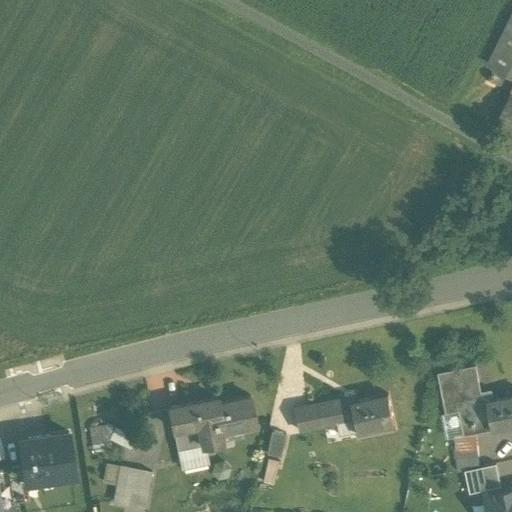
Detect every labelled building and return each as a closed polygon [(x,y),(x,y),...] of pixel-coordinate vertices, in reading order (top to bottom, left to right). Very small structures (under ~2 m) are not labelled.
[(511,16),(489,63),(511,74),(511,16)] [(511,93),(510,93),(493,127),(511,136),(511,93)] [(482,396),(476,364),(438,372),(446,412),(459,410),(464,435),(511,425),(511,395),(494,399),(493,394),(482,396)] [(356,401),(349,402),(353,419),(336,422),(338,434),(356,431),(357,438),(395,431),(388,394),(356,401)] [(217,397),(168,407),(173,429),(198,424),(202,445),(204,444),(221,441),(219,431),(256,424),(250,395),(218,402),(217,397)] [(355,396),(319,403),(324,425),(336,422),(353,419),(349,402),(356,401),(355,396)] [(319,403),(293,408),(298,430),(324,425),(319,403)] [(198,424),(173,429),(172,429),(177,450),(202,445),(198,424)] [(134,436),(115,427),(109,438),(129,447),(134,436)] [(285,433),(271,430),(266,453),(280,456),(285,433)] [(68,431),(19,439),(23,465),(25,480),(26,480),(74,472),(68,431)] [(464,435),(455,436),(457,459),(478,457),(479,457),(477,434),(464,435)] [(202,445),(177,450),(181,469),(208,463),(204,444),(202,445)] [(478,457),(457,459),(458,471),(465,470),(479,467),(478,457)] [(278,461),(267,458),(262,482),(273,484),(278,461)] [(117,485),(120,466),(106,463),(102,482),(117,485)] [(496,463),(479,467),(465,470),(470,493),(501,486),(496,463)] [(23,465),(7,467),(12,501),(12,502),(29,499),(26,480),(25,480),(23,465)] [(151,471),(120,466),(117,485),(113,501),(141,506),(143,494),(146,494),(151,471)] [(0,503),(12,501),(7,467),(0,468),(0,503)] [(511,511),(511,488),(486,494),(489,511),(511,511)]
